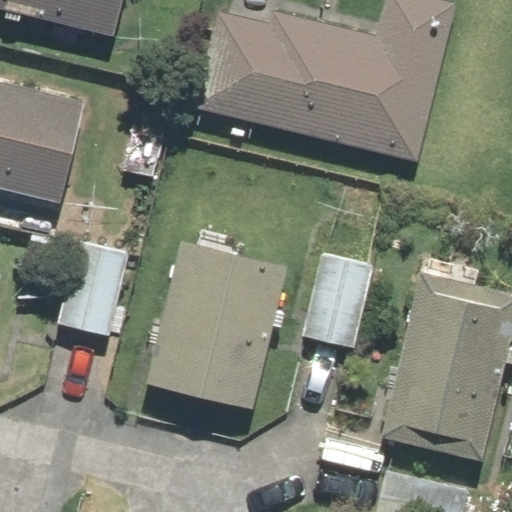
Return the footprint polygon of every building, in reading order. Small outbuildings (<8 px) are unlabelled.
[(0,0),(118,31),(126,0),(0,0)] [(458,0),(387,0),(380,30),(277,6),(274,19),(222,7),(199,103),(422,155),(458,0)] [(0,185),(64,200),(89,94),(0,73),(0,185)] [(292,260),(187,234),(153,377),(257,402),(292,260)] [(129,249),(73,239),(60,317),(116,326),(129,249)] [(381,256),(323,247),(309,334),(366,344),(381,256)] [(511,358),(511,286),(425,267),(387,431),(490,454),(511,358)]
